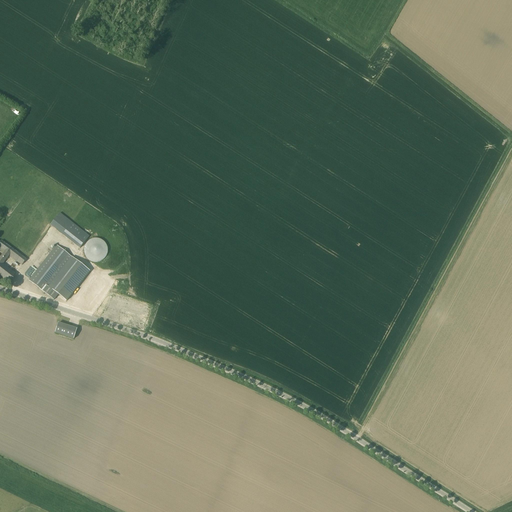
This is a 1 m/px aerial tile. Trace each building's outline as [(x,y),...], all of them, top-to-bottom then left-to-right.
[(89,236),(73,223),(68,228),(63,224),(58,231),(80,248),(89,236)] [(107,251),(107,248),(106,246),(105,244),(104,242),(102,240),(100,239),(97,239),(95,238),(93,238),(91,239),(88,240),(86,242),(85,244),(84,246),(83,248),(83,251),(83,253),(84,256),(85,258),(86,259),(88,261),(90,262),(92,263),(94,263),(96,263),(97,263),(99,262),(101,261),(103,259),(105,258),(106,256),(107,253),(107,251)] [(0,275),(8,283),(15,274),(3,264),(9,256),(22,265),(26,259),(1,241),(0,242),(0,247),(5,251),(0,257),(0,275)] [(67,301),(90,272),(72,258),(56,245),(29,280),(54,300),(58,294),(67,301)] [(58,323),(55,333),(74,339),(77,330),(58,323)]
